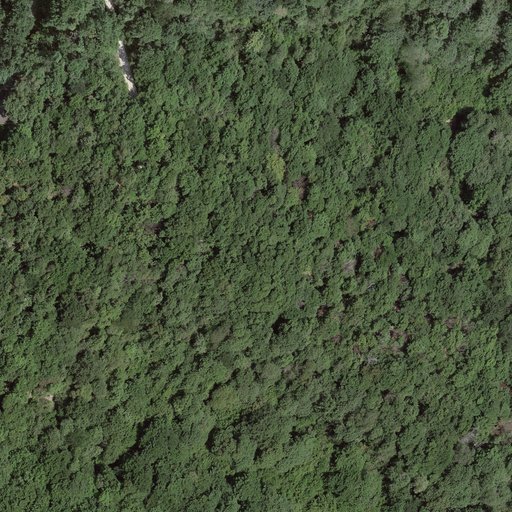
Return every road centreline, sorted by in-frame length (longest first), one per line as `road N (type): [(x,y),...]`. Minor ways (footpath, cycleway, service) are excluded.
road 1 (track): [(107,0),(138,130),(137,182),(45,331),(10,441),(11,483),(24,511)]
road 2 (track): [(0,326),(96,189),(124,62)]
